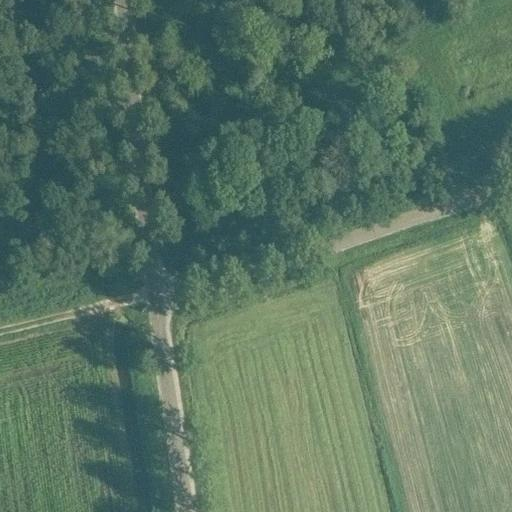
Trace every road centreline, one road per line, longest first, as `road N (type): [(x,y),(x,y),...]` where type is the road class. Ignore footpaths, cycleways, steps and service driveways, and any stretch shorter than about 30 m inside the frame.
road 1 (unclassified): [(157,292),(511,173)]
road 2 (unclassified): [(157,292),(126,0)]
road 3 (unclassified): [(189,511),(157,292)]
road 4 (track): [(157,292),(0,332)]
